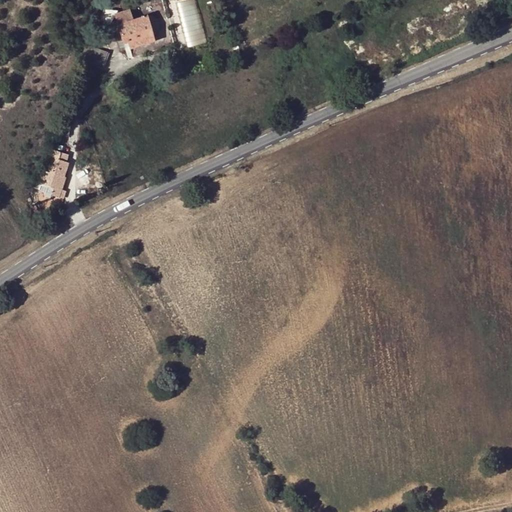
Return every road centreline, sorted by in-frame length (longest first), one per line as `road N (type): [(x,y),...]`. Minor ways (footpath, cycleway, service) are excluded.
road 1 (tertiary): [(511,32),(179,179),(0,283)]
road 2 (unknown): [(81,231),(69,180),(89,94),(172,34)]
